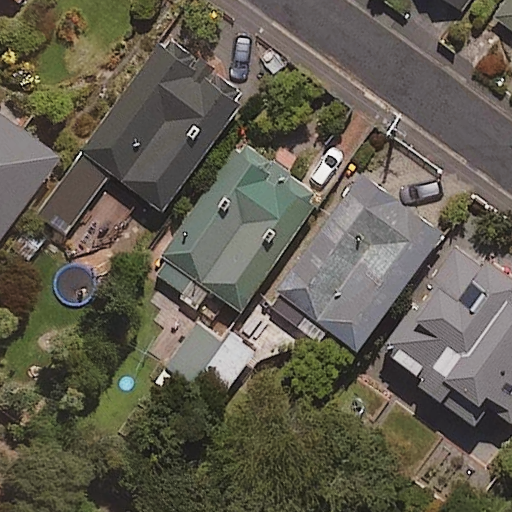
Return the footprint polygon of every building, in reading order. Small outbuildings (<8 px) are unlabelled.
[(444,0),(467,17),(479,0),(444,0)] [(511,1),(499,18),(511,27),(511,1)] [(251,99),(167,39),(46,211),(73,231),(113,175),(169,215),(251,99)] [(0,243),(59,167),(0,121),(0,243)] [(213,291),(250,316),(330,198),(244,140),(150,280),(199,313),(213,291)] [(448,236),(365,177),(281,294),(365,354),(448,236)] [(511,279),(463,245),(388,353),(426,379),(421,386),(480,426),(490,412),(511,426),(511,279)] [(255,358),(202,322),(168,372),(222,408),(255,358)]
